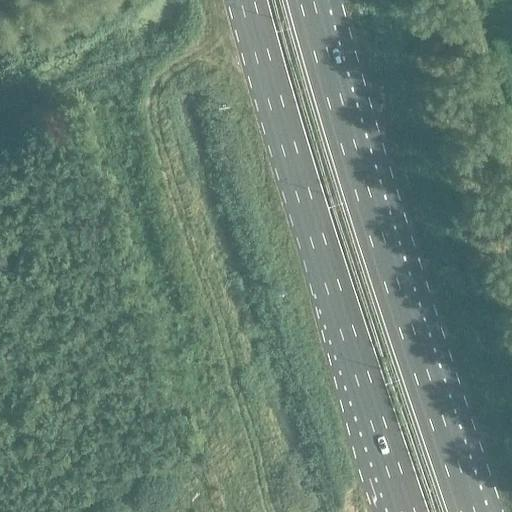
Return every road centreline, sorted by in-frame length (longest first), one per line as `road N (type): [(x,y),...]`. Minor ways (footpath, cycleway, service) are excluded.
road 1 (trunk): [(468,511),(309,0)]
road 2 (trunk): [(244,0),(401,511)]
